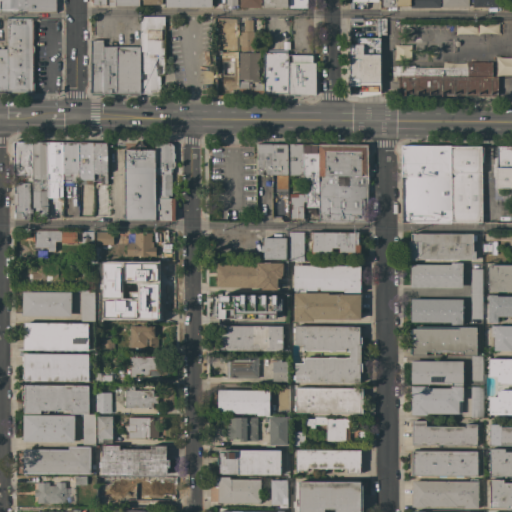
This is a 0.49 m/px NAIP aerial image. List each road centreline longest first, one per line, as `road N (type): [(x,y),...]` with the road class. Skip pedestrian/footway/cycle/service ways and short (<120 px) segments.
road 1 (primary): [(511,122),(74,116)]
road 2 (residential): [(384,511),(385,121)]
road 3 (residential): [(193,511),(193,227)]
road 4 (residential): [(331,120),(330,0)]
